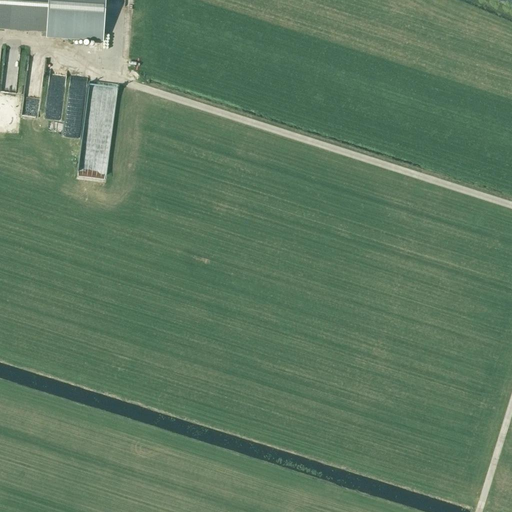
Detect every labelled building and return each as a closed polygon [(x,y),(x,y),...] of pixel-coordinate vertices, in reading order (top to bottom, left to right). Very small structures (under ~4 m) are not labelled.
[(0,0),(0,29),(47,33),(49,0),(0,0)] [(106,43),(108,6),(107,6),(106,0),(50,0),(49,38),(74,39),(74,29),(80,29),(80,22),(88,22),(87,48),(92,48),(92,42),(106,43)] [(63,54),(59,58),(67,64),(71,60),(63,54)] [(28,56),(22,115),(38,116),(43,58),(28,56)] [(52,65),(44,117),(59,119),(67,68),(52,65)]
